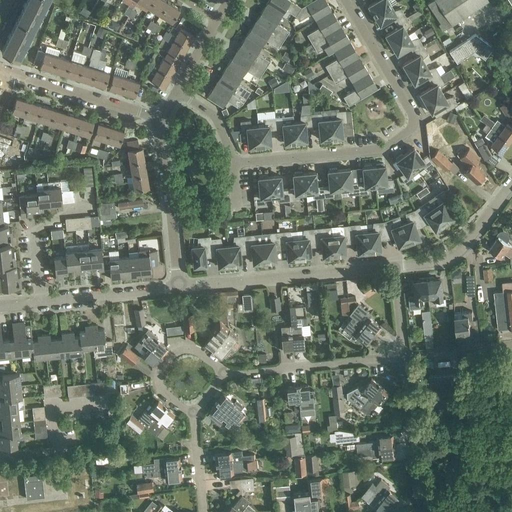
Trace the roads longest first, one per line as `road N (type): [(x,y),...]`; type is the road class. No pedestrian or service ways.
road 1 (residential): [(345,0),(415,117),(413,129),(382,150),(231,161)]
road 2 (residential): [(179,288),(396,268)]
road 3 (residential): [(226,373),(403,356)]
road 4 (residential): [(179,288),(156,116)]
road 5 (residential): [(156,116),(0,70)]
road 6 (residential): [(419,511),(403,356)]
road 7 (residential): [(0,456),(58,450),(57,405),(106,400)]
road 8 (residential): [(396,268),(458,250),(511,183)]
road 9 (residential): [(39,303),(179,288)]
road 10 (residential): [(193,412),(159,384),(165,361),(196,350),(226,373)]
road 11 (residential): [(39,303),(35,232),(88,206)]
